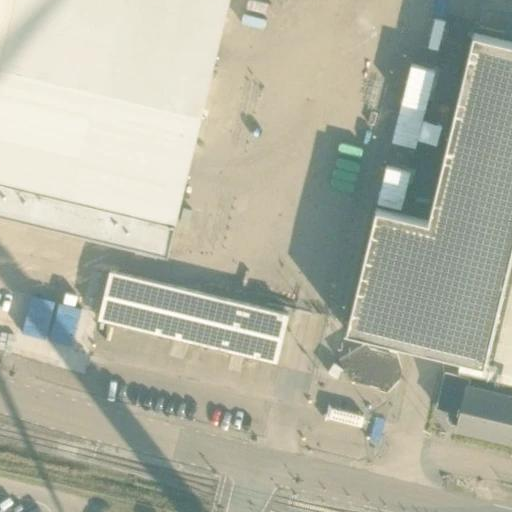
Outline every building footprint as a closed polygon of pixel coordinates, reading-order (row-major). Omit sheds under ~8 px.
[(0,0),(0,209),(169,251),(177,219),(176,219),(225,16),(233,18),(237,0),(0,0)] [(511,41),(474,32),(429,219),(377,207),(348,327),(347,330),(407,345),(462,358),(459,370),(495,378),(495,379),(511,382),(511,41)] [(277,361),(289,313),(110,269),(98,317),(277,361)] [(399,377),(402,367),(397,350),(390,349),(389,351),(371,346),(367,341),(340,358),(353,379),(381,385),(380,388),(387,390),(399,377)] [(470,377),(445,371),(436,406),(460,412),(457,425),(511,438),(511,395),(468,385),(470,377)]
